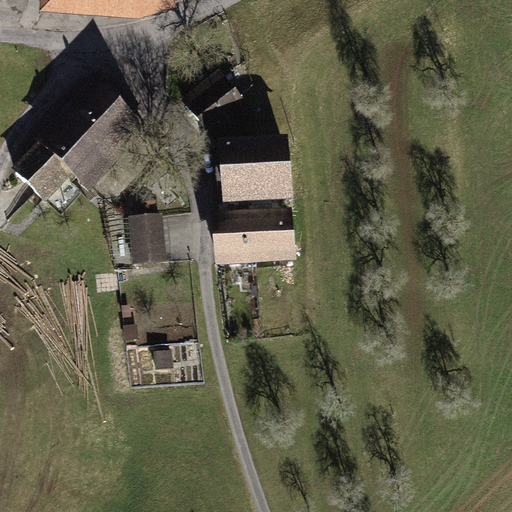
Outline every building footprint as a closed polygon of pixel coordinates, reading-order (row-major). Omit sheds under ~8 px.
[(177,0),(40,0),(40,16),(177,21),(177,0)] [(221,73),(181,104),(215,143),(253,112),(221,73)] [(38,146),(13,171),(44,202),(71,178),(90,197),(151,131),(94,79),(34,144),(38,146)] [(290,140),(220,147),(225,210),(295,204),(290,140)] [(295,211),(213,216),(216,269),(298,263),(295,211)] [(163,216),(130,218),(132,266),(168,262),(163,216)] [(171,353),(155,355),(156,369),(172,368),(171,353)]
